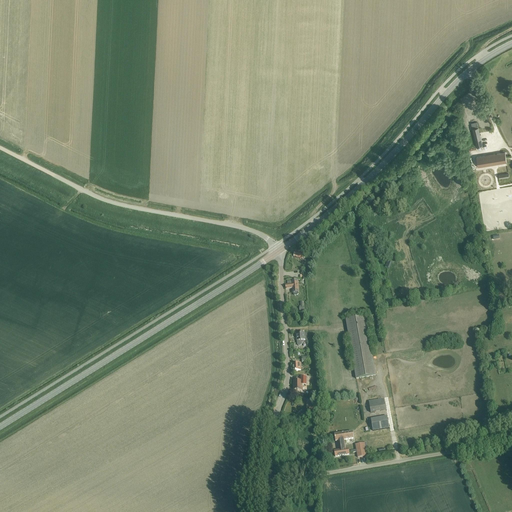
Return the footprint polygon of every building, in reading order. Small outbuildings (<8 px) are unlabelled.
[(472,129),(477,147),(483,146),(478,128),(472,129)] [(476,157),(478,167),(507,163),(505,152),(476,157)] [(295,251),(293,257),(302,259),(304,253),(295,251)] [(286,290),(292,289),(292,294),(293,294),(293,295),(295,296),(297,296),(298,294),(298,293),(299,293),(298,281),(287,282),(287,285),(285,285),(286,290)] [(346,320),(356,379),(376,376),(366,316),(346,320)] [(297,345),(298,346),(301,346),(301,345),(301,341),(305,341),(304,332),(301,332),(301,334),(296,334),(297,341),(297,345)] [(304,387),(304,381),(293,381),(293,390),(297,390),(297,391),(302,391),(302,387),(304,387)] [(369,402),(371,413),(386,411),(384,399),(369,402)] [(371,419),(373,432),(389,429),(387,416),(371,419)] [(369,442),(403,437),(401,428),(368,433),(369,442)] [(345,440),(353,439),(352,432),(334,434),(335,442),(339,441),(340,450),(334,451),(335,457),(349,455),(349,449),(346,449),(345,440)] [(404,438),(369,441),(371,452),(406,449),(404,438)] [(355,445),(358,458),(367,456),(365,443),(355,445)]
